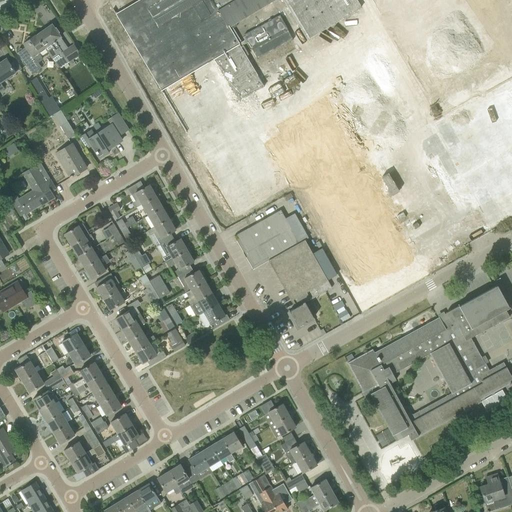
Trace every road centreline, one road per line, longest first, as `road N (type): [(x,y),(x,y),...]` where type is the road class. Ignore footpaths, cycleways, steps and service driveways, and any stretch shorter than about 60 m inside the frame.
road 1 (residential): [(511,242),(285,367)]
road 2 (residential): [(285,367),(163,154)]
road 3 (residential): [(85,306),(43,229),(163,154)]
road 4 (residential): [(163,154),(84,0)]
road 5 (residential): [(364,511),(285,367)]
road 6 (unknown): [(484,255),(413,150),(424,125)]
road 7 (residential): [(165,437),(85,306)]
road 8 (residential): [(165,437),(285,367)]
road 9 (residential): [(392,505),(511,438)]
